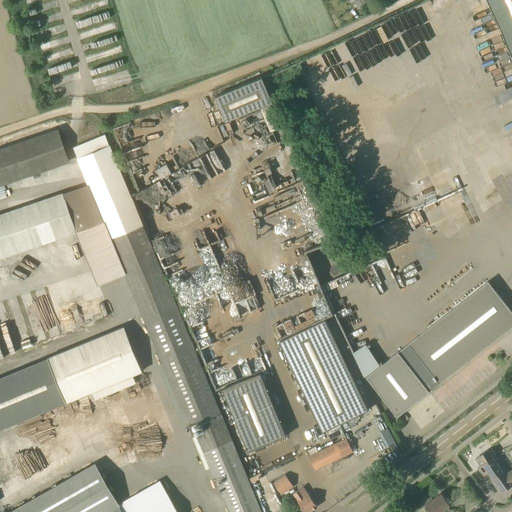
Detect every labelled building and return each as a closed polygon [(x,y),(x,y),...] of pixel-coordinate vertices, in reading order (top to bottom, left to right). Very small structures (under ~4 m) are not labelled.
[(366,0),(357,0),(356,1),(355,1),(359,9),(369,4),(366,0)] [(511,0),(487,0),(511,57),(511,0)] [(226,121),(272,102),(262,78),(215,97),(226,121)] [(74,148),(88,184),(126,274),(211,480),(213,479),(216,487),(218,486),(219,487),(221,486),(228,504),(226,505),(228,511),(261,511),(250,482),(247,476),(106,135),(74,148)] [(161,178),(170,173),(165,164),(156,168),(161,178)] [(440,383),(511,326),(511,311),(488,281),(409,343),(440,383)] [(323,432),(368,410),(325,320),(280,341),(323,432)] [(124,327),(46,358),(65,404),(143,372),(124,327)] [(397,416),(429,391),(398,352),(366,377),(397,416)] [(249,451),(286,436),(260,374),(223,390),(249,451)] [(353,452),(347,438),(335,444),(319,452),(309,457),(315,470),(342,457),(353,452)] [(473,448),(477,453),(483,448),(479,443),(473,448)] [(493,483),(500,493),(511,485),(511,470),(508,473),(504,469),(502,470),(497,463),(499,461),(491,448),(476,459),(481,466),(478,467),(484,475),(488,472),(492,478),(494,477),(497,481),(493,483)] [(123,511),(119,504),(96,463),(10,511),(123,511)] [(281,494),(293,486),(285,475),(274,483),(281,494)] [(178,511),(160,481),(119,504),(123,511),(178,511)] [(317,507),(308,493),(304,487),(293,494),(297,500),(305,511),(308,511),(313,509),(317,507)] [(450,504),(442,493),(433,500),(432,498),(426,503),(427,504),(425,506),(429,511),(449,511),(451,511),(447,506),(450,504)]
